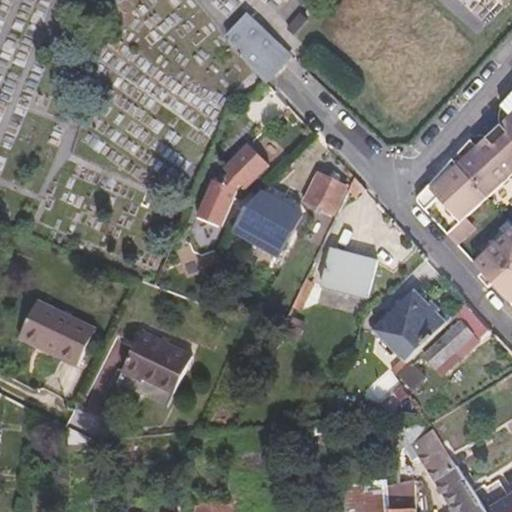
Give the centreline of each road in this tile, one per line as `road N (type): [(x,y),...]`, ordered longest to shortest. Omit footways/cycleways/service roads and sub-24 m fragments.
road 1 (residential): [(393,203),(511,63)]
road 2 (residential): [(511,337),(393,203)]
road 3 (residential): [(393,203),(281,80)]
